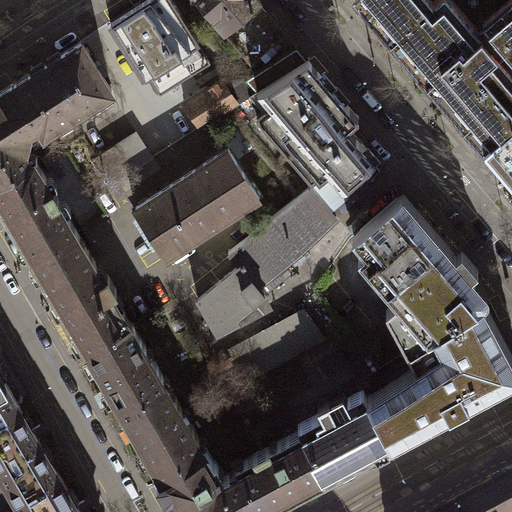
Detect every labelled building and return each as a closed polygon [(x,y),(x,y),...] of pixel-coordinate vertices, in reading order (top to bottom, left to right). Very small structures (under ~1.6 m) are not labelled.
[(198,41),(200,40),(174,0),(144,0),(110,22),(144,75),(147,73),(161,94),(211,62),(198,41)] [(199,0),(251,60),(286,30),(260,0),(199,0)] [(511,56),(511,0),(510,0),(483,23),(499,42),(493,47),(452,0),(435,0),(434,1),(433,0),(361,0),(487,145),(511,123),(511,68),(500,55),(506,50),(511,56)] [(81,40),(13,83),(40,125),(45,133),(113,90),(81,40)] [(307,58),(297,47),(247,79),(257,91),(258,90),(307,58)] [(360,116),(309,57),(307,58),(258,90),(272,107),(256,120),(312,185),(329,170),(343,187),(376,158),(348,126),(360,116)] [(223,80),(185,103),(200,127),(256,92),(244,78),(241,80),(226,84),(223,80)] [(0,178),(32,160),(26,151),(31,131),(40,125),(13,83),(0,91),(0,178)] [(511,123),(487,145),(485,147),(494,157),(511,178),(511,123)] [(137,133),(97,158),(113,183),(153,158),(137,133)] [(228,148),(136,207),(147,225),(167,256),(260,197),(228,148)] [(0,178),(0,203),(32,258),(78,231),(35,158),(32,160),(0,178)] [(310,186),(332,212),(351,196),(343,187),(329,170),(312,185),(310,186)] [(270,218),(300,252),(337,217),(332,212),(310,186),(270,218)] [(489,291),(473,272),(479,267),(463,248),(457,253),(411,200),(404,191),(352,235),(358,241),(365,250),(359,255),(397,300),(387,309),(408,349),(484,301),(487,299),(488,297),(489,294),(489,291)] [(300,252),(270,218),(229,252),(240,265),(241,264),(259,285),(260,285),(300,252)] [(96,262),(78,231),(32,258),(50,289),(54,296),(58,303),(86,351),(133,324),(123,307),(121,308),(112,293),(118,290),(109,274),(105,277),(100,269),(96,262)] [(240,265),(198,298),(218,332),(237,322),(235,318),(266,293),(260,285),(259,285),(241,264),(240,265)] [(511,379),(511,352),(484,301),(408,349),(416,364),(367,395),(366,396),(392,444),(511,379)] [(307,311),(231,351),(247,380),(326,338),(307,311)] [(134,324),(133,324),(86,351),(124,416),(149,402),(145,396),(168,382),(134,324)] [(0,417),(19,406),(0,373),(0,417)] [(204,444),(168,382),(145,396),(149,402),(124,416),(160,478),(185,465),(180,456),(204,444)] [(299,424),(301,428),(314,452),(311,453),(324,478),(325,479),(375,452),(377,456),(391,449),(389,445),(392,444),(366,396),(367,395),(364,389),(348,397),(344,389),(318,403),(323,411),(299,424)] [(0,466),(14,490),(19,499),(39,488),(38,484),(59,472),(55,466),(20,406),(19,406),(0,417),(0,466)] [(256,511),(261,511),(324,478),(311,453),(314,452),(301,428),(236,463),(238,468),(239,468),(249,486),(244,489),(256,511)] [(160,478),(161,479),(157,482),(165,496),(169,496),(178,511),(256,511),(244,489),(249,486),(239,468),(238,468),(225,475),(216,460),(215,461),(205,443),(204,444),(180,456),(185,465),(160,478)] [(82,511),(59,472),(38,484),(39,488),(19,499),(26,511),(82,511)] [(511,511),(511,492),(474,511),(511,511)]
